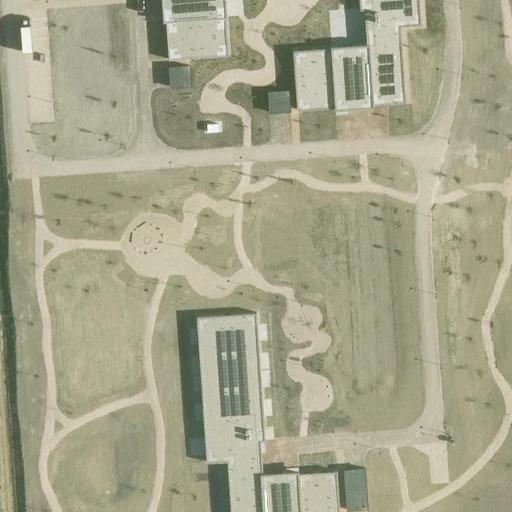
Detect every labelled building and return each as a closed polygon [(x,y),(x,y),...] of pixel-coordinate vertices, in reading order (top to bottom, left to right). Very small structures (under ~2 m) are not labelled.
[(161,0),(163,21),(166,21),(169,59),(190,57),(229,55),(226,17),(227,16),(226,0),(161,0)] [(331,47),(293,49),(296,89),(297,109),(335,107),(335,109),(348,108),(374,107),(374,104),(406,102),(400,25),(421,24),(419,0),(359,0),(360,9),(364,9),(367,43),(331,45),(331,47)] [(179,69),(169,70),(171,86),(191,85),(189,65),(179,65),(179,69)] [(288,90),(268,91),(270,112),(286,110),(285,100),(289,100),(288,90)] [(257,311),(197,315),(207,461),(227,460),(230,511),(339,511),(337,469),(299,472),(299,469),(286,470),(263,472),(262,451),(261,440),(265,440),(257,311)] [(355,472),(345,473),(347,505),(357,504),(357,508),(368,507),(365,467),(355,468),(355,472)]
